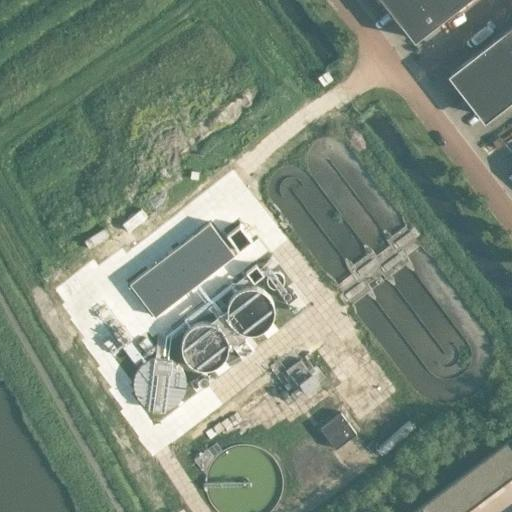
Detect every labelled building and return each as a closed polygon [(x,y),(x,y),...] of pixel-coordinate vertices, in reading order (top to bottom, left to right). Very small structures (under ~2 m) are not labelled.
[(440,11),(431,0),(391,0),(415,30),(440,11)] [(431,0),(440,11),(453,0),(431,0)] [(511,14),(495,28),(511,49),(511,14)] [(472,48),(453,63),(487,107),(508,93),(509,93),(502,84),(491,69),(511,52),(511,49),(495,28),(471,46),(472,48)] [(511,52),(491,69),(502,84),(509,93),(511,90),(511,52)] [(200,271),(236,244),(210,211),(174,240),(170,243),(148,259),(130,273),(155,305),(155,306),(156,305),(200,271)] [(261,238),(270,251),(280,244),(271,232),(261,238)] [(126,348),(141,371),(164,357),(150,334),(126,348)] [(303,364),(311,375),(326,363),(318,352),(303,364)] [(337,439),(358,424),(342,403),(321,418),(337,439)] [(318,421),(280,449),(294,468),(332,440),(318,421)] [(511,428),(503,435),(511,447),(511,428)] [(511,447),(503,435),(487,447),(506,473),(511,468),(511,447)] [(487,447),(471,459),(490,485),(506,473),(487,447)] [(471,459),(455,471),(474,497),(490,485),(471,459)] [(455,471),(439,483),(458,509),(474,497),(455,471)] [(439,483),(423,495),(435,511),(453,511),(458,509),(439,483)] [(435,511),(423,495),(407,507),(410,511),(435,511)]
